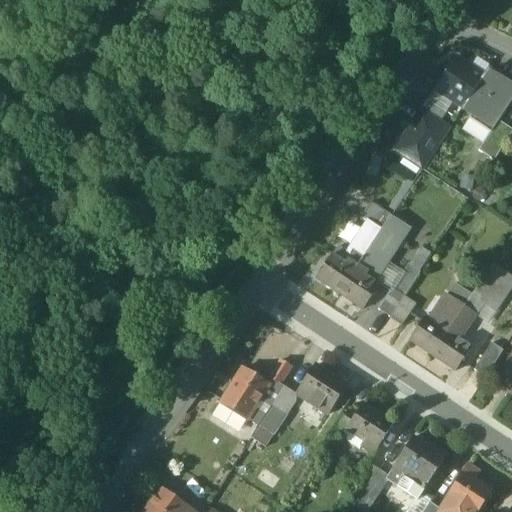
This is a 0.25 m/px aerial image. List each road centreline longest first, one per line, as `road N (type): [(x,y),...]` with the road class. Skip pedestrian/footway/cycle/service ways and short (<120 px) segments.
road 1 (residential): [(447,20),(261,283)]
road 2 (residential): [(261,283),(511,452)]
road 3 (residential): [(261,283),(102,511)]
